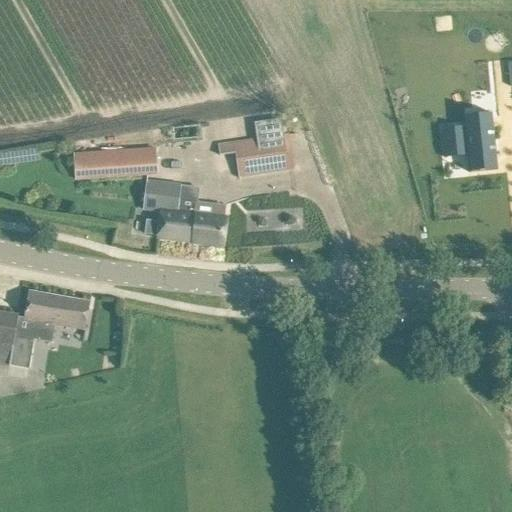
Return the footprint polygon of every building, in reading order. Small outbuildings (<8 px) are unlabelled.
[(511,63),(500,63),(500,105),(511,104),(511,63)] [(465,126),(443,128),(446,157),(468,155),(470,173),(498,170),(492,112),(475,114),(476,125),(475,125),(467,126),(465,126)] [(257,138),(234,142),(235,153),(238,168),(239,179),(294,171),(291,151),(289,133),(284,134),(282,119),(255,123),(257,138)] [(75,155),(76,161),(78,181),(133,176),(158,174),(156,154),(155,149),(75,155)] [(146,182),(143,209),(161,212),(159,222),(146,221),(145,235),(158,237),(157,238),(223,247),(227,219),(223,219),(224,207),(196,203),(179,201),(181,186),(146,182)] [(0,349),(1,344),(12,346),(14,336),(33,340),(51,343),(55,324),(85,330),(90,303),(28,292),(24,318),(18,317),(18,316),(0,312),(0,349)]
